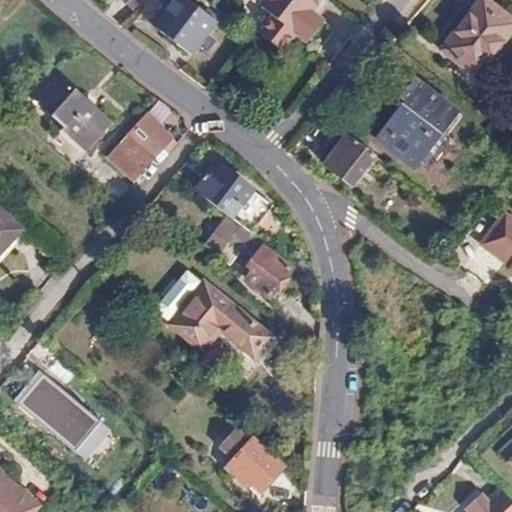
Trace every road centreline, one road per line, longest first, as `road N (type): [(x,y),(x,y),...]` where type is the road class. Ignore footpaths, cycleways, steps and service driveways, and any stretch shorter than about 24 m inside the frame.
road 1 (residential): [(0,365),(211,117)]
road 2 (residential): [(312,209),(333,281),(337,345),(324,511)]
road 3 (residential): [(312,209),(350,216),(511,342)]
road 4 (residential): [(395,0),(268,154)]
road 5 (residential): [(70,0),(211,117)]
road 6 (track): [(511,405),(409,511)]
